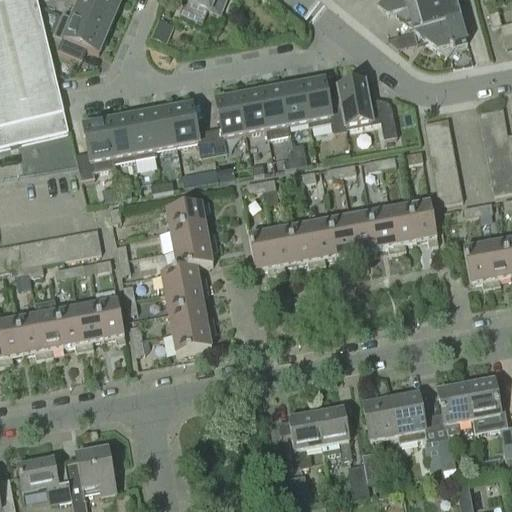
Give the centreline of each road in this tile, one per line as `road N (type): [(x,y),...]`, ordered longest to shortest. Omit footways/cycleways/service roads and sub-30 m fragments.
road 1 (residential): [(146,401),(511,334)]
road 2 (residential): [(362,51),(116,95)]
road 3 (residential): [(511,81),(425,96),(362,51)]
road 4 (residential): [(0,428),(146,401)]
